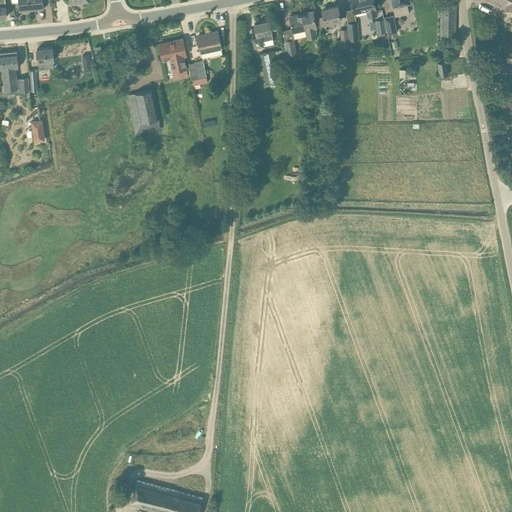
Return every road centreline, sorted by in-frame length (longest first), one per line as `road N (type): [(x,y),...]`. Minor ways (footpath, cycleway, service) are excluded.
road 1 (unclassified): [(511,274),(461,0)]
road 2 (tertiary): [(120,22),(243,0)]
road 3 (tertiary): [(0,35),(120,22)]
